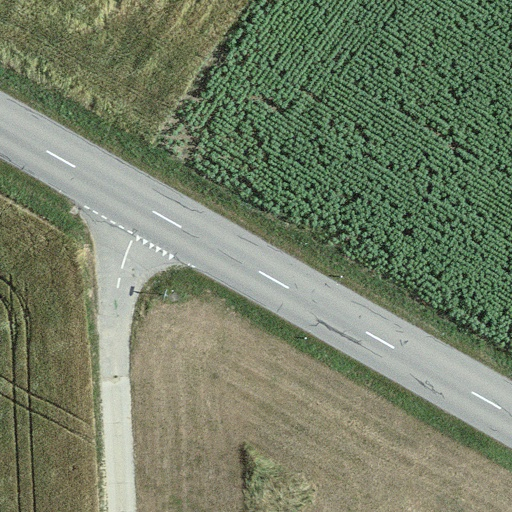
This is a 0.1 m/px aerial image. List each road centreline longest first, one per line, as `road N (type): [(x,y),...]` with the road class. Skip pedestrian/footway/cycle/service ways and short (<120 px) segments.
road 1 (secondary): [(0,124),(511,415)]
road 2 (track): [(123,511),(115,311),(125,258),(148,208)]
